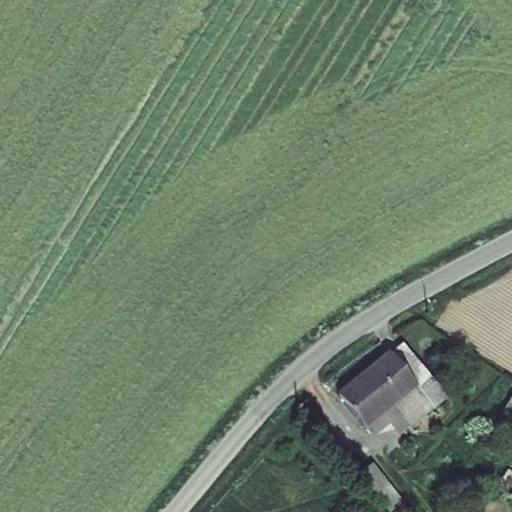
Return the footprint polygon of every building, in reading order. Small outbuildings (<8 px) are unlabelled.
[(403,346),(390,356),(418,390),(367,432),(374,440),(390,427),(403,439),(448,400),(403,346)] [(390,356),(388,354),(337,397),(366,433),(367,432),(418,390),(390,356)] [(511,394),(501,418),(511,422),(511,394)] [(372,465),(360,476),(388,511),(397,511),(404,507),(406,505),(372,465)] [(511,474),(505,470),(494,490),(511,500),(511,474)]
